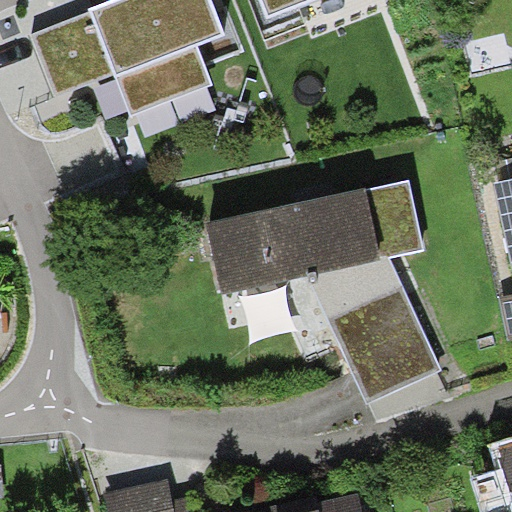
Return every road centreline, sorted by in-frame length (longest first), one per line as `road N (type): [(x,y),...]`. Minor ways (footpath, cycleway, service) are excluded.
road 1 (residential): [(59,409),(227,448),(302,448),(511,393)]
road 2 (residential): [(59,409),(55,309),(36,225)]
